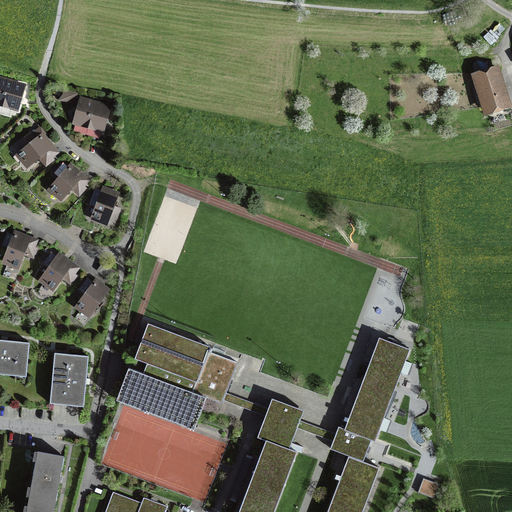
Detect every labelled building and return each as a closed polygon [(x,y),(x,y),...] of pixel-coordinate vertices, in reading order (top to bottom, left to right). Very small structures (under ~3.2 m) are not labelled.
[(511,96),(501,65),(474,74),(488,118),(511,109),(511,96)] [(28,85),(0,77),(0,108),(20,114),(28,85)] [(113,105),(80,98),(74,127),(107,134),(113,105)] [(61,157),(43,135),(16,157),(28,172),(41,161),(48,169),(61,157)] [(96,185),(73,165),(49,191),(62,203),(72,193),(81,201),(96,185)] [(122,194),(104,188),(92,221),(110,228),(122,194)] [(42,243),(14,233),(2,267),(21,273),(27,257),(36,260),(42,243)] [(83,272),(59,255),(38,284),(54,295),(64,281),(72,287),(83,272)] [(112,294),(97,283),(76,310),(90,321),(112,294)] [(135,359),(129,357),(126,367),(129,368),(117,399),(194,427),(197,418),(226,429),(234,407),(221,402),(237,361),(209,351),(210,347),(148,324),(135,359)] [(365,463),(373,440),(379,443),(413,352),(382,340),(348,431),(340,428),(332,451),(351,458),(365,463)] [(31,345),(0,342),(0,375),(28,378),(31,345)] [(89,359),(56,357),(52,405),(85,408),(89,359)] [(277,511),(301,452),(292,449),(307,412),(276,400),(260,438),(268,440),(241,511),(277,511)] [(39,452),(31,496),(58,501),(66,457),(39,452)] [(365,463),(351,458),(330,511),(367,511),(383,471),(365,463)] [(436,497),(442,482),(424,476),(418,490),(436,497)] [(137,511),(140,505),(110,494),(103,511),(137,511)] [(56,511),(58,501),(31,496),(27,511),(56,511)] [(143,497),(140,505),(137,511),(163,511),(165,506),(143,497)]
